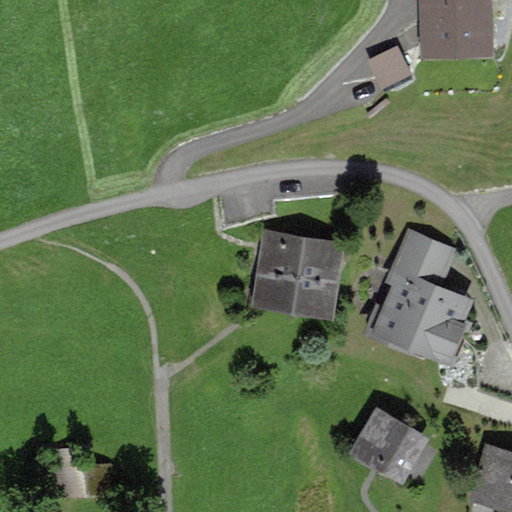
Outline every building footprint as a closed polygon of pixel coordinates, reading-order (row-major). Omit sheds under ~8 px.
[(482,34),(481,0),(427,0),(429,36),(482,34)] [(367,50),(376,69),(403,55),(398,45),(394,37),(367,50)] [(461,292),(434,281),(450,241),(412,225),(395,265),(404,269),(383,321),(412,333),(414,327),(451,342),(462,315),(453,312),(461,292)] [(262,289),(325,297),(333,239),(271,231),(262,289)] [(381,405),(363,438),(404,462),(422,429),(381,405)] [(484,476),(511,484),(511,442),(495,437),(484,476)] [(42,448),(45,493),(112,488),(110,462),(83,464),(82,456),(72,457),(72,446),(42,448)]
